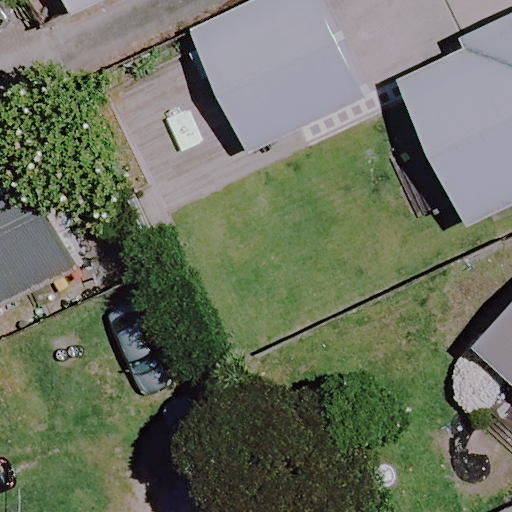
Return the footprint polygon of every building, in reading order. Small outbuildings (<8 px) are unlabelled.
[(64,0),(72,16),(105,0),(64,0)] [(336,40),(316,0),(257,0),(188,34),(248,156),(365,99),(336,40)] [(511,206),(511,26),(398,82),(468,228),(511,206)] [(0,310),(77,275),(20,151),(0,160),(0,310)] [(511,300),(472,343),(511,380),(511,300)]
